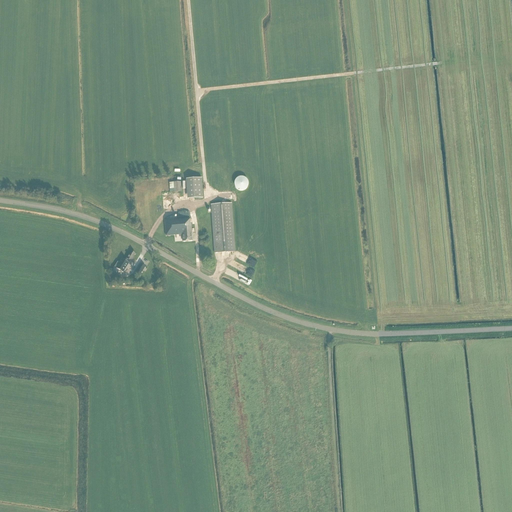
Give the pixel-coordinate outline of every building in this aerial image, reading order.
[(235,187),(237,189),(239,190),(241,191),(244,190),(246,189),(247,188),(248,185),(248,183),(248,180),(246,178),(244,177),(241,176),(238,177),(236,178),(235,180),(234,183),(234,185),(235,187)] [(203,198),(202,178),(186,179),(187,199),(203,198)] [(174,192),(182,191),(181,181),(173,182),(174,192)] [(214,253),(235,251),(231,203),(211,204),(214,253)] [(190,218),(177,219),(164,220),(165,236),(182,234),(182,235),(183,242),(192,241),(191,239),(192,238),(191,234),(192,234),(191,222),(190,222),(190,218)] [(135,253),(131,251),(128,256),(127,255),(126,257),(127,258),(125,260),(122,258),(119,262),(120,263),(116,268),(123,272),(129,263),(129,262),(130,260),(131,261),(135,255),(134,255),(135,253)] [(145,266),(140,263),(137,269),(135,273),(139,276),(142,272),(145,266)]
